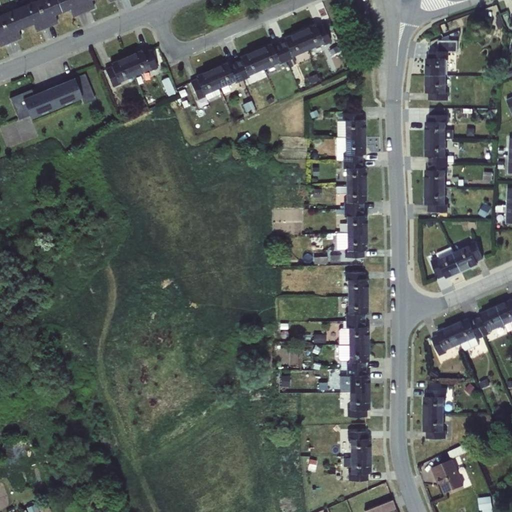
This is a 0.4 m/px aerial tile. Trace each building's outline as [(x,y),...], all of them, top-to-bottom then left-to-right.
[(36,0),(35,0),(18,7),(26,27),(33,23),(37,31),(48,27),(36,0)] [(57,0),(36,0),(48,27),(58,22),(55,15),(62,12),(57,0)] [(78,0),(57,0),(62,12),(70,9),(74,16),(84,12),(78,0)] [(78,0),(84,12),(94,7),(91,0),(78,0)] [(18,7),(0,14),(0,15),(11,42),(22,38),(18,30),(26,27),(18,7)] [(0,15),(0,46),(11,42),(0,15)] [(315,24),(300,30),(308,49),(322,43),(323,42),(316,26),(315,24)] [(323,42),(322,43),(323,44),(330,41),(323,24),(316,26),(323,42)] [(486,27),(484,33),(493,35),(495,29),(486,27)] [(300,30),(283,38),(284,40),(291,56),(292,56),(308,49),(300,30)] [(284,40),(279,43),(286,61),(289,65),(295,62),(293,58),(292,58),(292,56),(291,56),(284,40)] [(458,40),(438,40),(438,51),(449,51),(458,51),(458,40)] [(271,43),(256,50),(264,68),(279,61),(272,45),(271,43)] [(279,43),(272,45),(279,61),(280,64),(286,61),(279,43)] [(335,47),(331,52),(335,56),(339,51),(335,47)] [(150,49),(143,52),(149,68),(150,70),(157,67),(150,49)] [(142,50),(126,56),(134,75),(149,68),(143,52),(142,50)] [(256,50),(239,57),(240,59),(247,75),(248,75),(264,68),(256,50)] [(438,51),(429,51),(429,59),(446,58),(446,60),(449,60),(449,51),(438,51)] [(111,63),(112,66),(119,81),(134,75),(126,56),(111,63)] [(446,60),(446,58),(429,59),(426,59),(426,75),(446,75),(446,60)] [(240,59),(235,62),(242,80),(249,77),(248,75),(247,75),(240,59)] [(227,62),(212,69),(220,87),(234,81),(236,80),(229,65),(227,62)] [(235,62),(229,65),(236,80),(234,81),(235,83),(239,81),(242,80),(235,62)] [(112,66),(105,69),(113,86),(119,83),(119,81),(112,66)] [(212,69),(196,76),(197,78),(204,94),(218,88),(220,87),(212,69)] [(316,74),(307,78),(310,84),(319,80),(316,74)] [(446,92),(446,75),(426,75),(426,93),(429,93),(446,93),(446,92)] [(204,94),(197,78),(190,81),(198,99),(205,96),(204,94)] [(31,89),(10,98),(19,119),(30,114),(31,117),(81,96),(74,79),(33,96),(31,89)] [(204,94),(205,96),(206,99),(220,94),(218,88),(204,94)] [(446,92),(446,93),(429,93),(428,100),(449,100),(448,92),(446,92)] [(271,97),(266,101),(269,105),(274,101),(271,97)] [(252,100),(242,104),(245,112),(256,108),(252,100)] [(491,110),(486,114),(490,119),(495,116),(491,110)] [(361,112),(342,112),(342,121),(345,121),(345,119),(362,119),(361,112)] [(446,115),(428,115),(428,122),(446,122),(446,123),(448,124),(448,122),(449,117),(449,115),(446,115)] [(345,137),(365,137),(364,119),(362,119),(345,119),(345,121),(345,137)] [(345,137),(345,121),(342,121),(337,120),(336,137),(345,137)] [(428,122),(426,122),(426,139),(446,139),(446,123),(446,122),(428,122)] [(345,137),(336,137),(336,160),(343,160),(342,153),(345,153),(345,137)] [(345,153),(345,155),(362,154),(365,154),(365,137),(345,137),(345,153)] [(446,139),(426,139),(426,157),(428,157),(446,157),(446,156),(446,139)] [(345,167),(363,167),(363,160),(343,160),(343,168),(345,168),(345,167)] [(448,163),(428,163),(428,170),(446,170),(446,171),(448,171),(448,163)] [(363,167),(345,167),(345,168),(346,184),(366,184),(365,167),(363,167)] [(428,170),(426,170),(425,188),(446,188),(446,171),(446,170),(428,170)] [(366,184),(346,184),(346,201),(346,202),(363,201),(366,201),(366,184)] [(446,188),(425,188),(425,204),(428,204),(446,204),(446,188)] [(321,189),(313,189),(313,197),(321,197),(321,189)] [(446,204),(428,204),(428,212),(448,212),(448,204),(446,204)] [(483,204),(479,213),(485,216),(490,208),(483,204)] [(363,208),(344,208),(344,216),(346,216),(346,215),(363,215),(363,208)] [(346,216),(346,233),(366,232),(366,215),(363,215),(346,215),(346,216)] [(347,249),(346,233),(337,232),(337,249),(344,249),(347,249)] [(366,232),(346,233),(347,249),(347,250),(364,249),(366,249),(366,232)] [(470,246),(477,262),(483,259),(475,241),(468,244),(469,246),(470,246)] [(469,246),(454,253),(462,272),(478,265),(477,262),(470,246),(469,246)] [(440,259),(454,253),(451,247),(437,253),(439,257),(440,259)] [(315,256),(316,258),(322,256),(320,249),(313,251),(315,256)] [(440,259),(439,260),(446,276),(447,278),(462,272),(454,253),(440,259)] [(446,276),(439,260),(440,259),(439,257),(431,260),(439,279),(446,276)] [(364,272),(345,272),(345,280),(347,280),(347,279),(364,279),(364,272)] [(347,280),(347,296),(367,296),(367,279),(364,279),(347,279),(347,280)] [(347,313),(347,314),(365,313),(367,313),(367,296),(347,296),(347,313)] [(511,299),(497,306),(505,324),(511,321),(511,299)] [(482,313),(483,315),(489,331),(505,324),(497,306),(482,313)] [(476,318),(484,336),(490,334),(489,331),(483,315),(476,318)] [(469,318),(453,325),(461,343),(476,337),(477,336),(470,321),(469,318)] [(476,337),(477,340),(484,336),(476,318),(470,321),(477,336),(476,337)] [(348,344),(348,328),(346,328),(346,320),(342,319),(342,328),(340,328),(338,329),(338,344),(348,344)] [(365,319),(346,320),(346,328),(348,328),(348,327),(365,327),(365,319)] [(453,325),(437,332),(438,335),(445,350),(446,350),(461,343),(453,325)] [(348,328),(348,344),(368,344),(368,327),(365,327),(348,327),(348,328)] [(319,336),(313,336),(314,343),(326,343),(326,334),(319,334),(319,336)] [(446,350),(445,350),(438,335),(432,337),(440,356),(447,353),(446,350)] [(461,343),(464,351),(479,345),(477,340),(476,337),(461,343)] [(348,360),(348,344),(338,344),(338,358),(342,361),(346,360),(348,360)] [(348,360),(348,361),(365,361),(368,361),(368,344),(348,344),(348,360)] [(366,368),(346,368),(346,376),(349,376),(349,375),(366,375),(366,368)] [(434,369),(431,374),(437,378),(440,373),(434,369)] [(349,376),(349,392),(369,392),(368,375),(366,375),(349,375),(349,376)] [(487,379),(479,382),(482,388),(490,385),(487,379)] [(470,383),(465,389),(472,396),(477,390),(470,383)] [(501,385),(495,387),(499,396),(505,393),(501,385)] [(447,389),(427,389),(427,396),(444,396),(444,398),(447,398),(447,389)] [(349,408),(349,409),(367,409),(369,408),(369,392),(349,392),(349,408)] [(427,396),(424,396),(424,414),(444,414),(444,398),(444,396),(427,396)] [(444,414),(424,414),(424,431),(427,431),(444,432),(444,430),(444,414)] [(511,414),(495,423),(497,427),(511,420),(511,414)] [(347,440),(350,440),(350,439),(367,438),(367,431),(347,431),(347,440)] [(350,440),(350,455),(370,455),(370,438),(367,438),(350,439),(350,440)] [(451,459),(431,468),(443,494),(465,485),(453,459),(469,452),(465,444),(448,451),(451,459)] [(370,455),(350,455),(350,471),(350,473),(368,472),(370,472),(370,455)] [(368,480),(368,472),(350,473),(350,471),(348,471),(348,480),(368,480)] [(493,511),(493,497),(478,498),(479,511),(483,511),(482,511),(493,511)] [(393,499),(364,511),(387,511),(397,509),(393,499)] [(47,503),(39,507),(40,511),(50,511),(47,503)]
